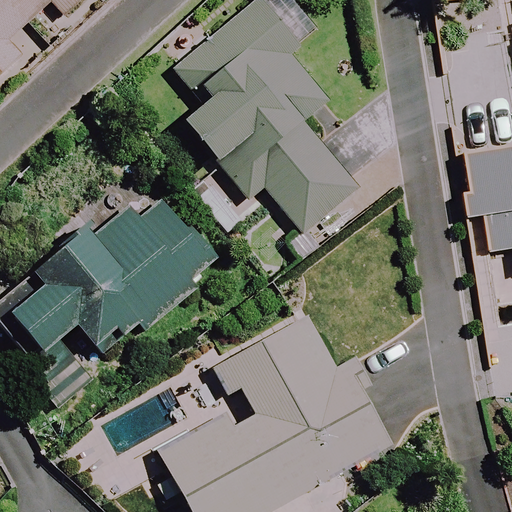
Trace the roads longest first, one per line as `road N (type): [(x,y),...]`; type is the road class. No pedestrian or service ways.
road 1 (residential): [(486,511),(470,454),(399,0)]
road 2 (residential): [(0,135),(151,0)]
